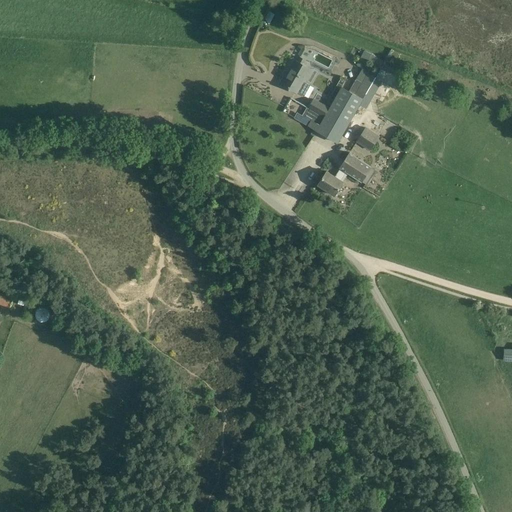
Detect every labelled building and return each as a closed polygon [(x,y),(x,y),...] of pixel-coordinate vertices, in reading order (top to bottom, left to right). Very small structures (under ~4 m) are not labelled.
[(295,61),(285,77),(283,78),(281,81),(282,83),(281,84),(296,93),(296,92),(304,96),(310,85),(303,81),(303,80),(307,81),(313,71),(305,66),(307,62),(298,57),(296,61),(295,61)] [(363,71),(367,73),(376,78),(380,71),(367,63),(366,63),(366,64),(363,70),(363,71)] [(309,108),(304,116),(312,121),(308,127),(316,131),(329,109),(351,121),(364,99),(355,94),(350,91),(342,87),(346,80),(341,79),(325,106),(314,100),(309,108)] [(354,83),(350,91),(355,94),(360,87),(362,82),(356,79),(354,83)] [(329,109),(316,131),(338,144),(351,121),(329,109)] [(380,136),(366,127),(356,142),(370,151),(380,136)] [(340,169),(341,169),(349,174),(362,183),(372,169),(350,154),(340,169)] [(343,183),(349,174),(341,169),(335,178),(327,172),(318,185),(334,196),(343,183)] [(16,293),(7,290),(5,294),(0,292),(0,304),(10,308),(14,298),(16,293)] [(37,311),(40,322),(49,319),(46,308),(37,311)]
